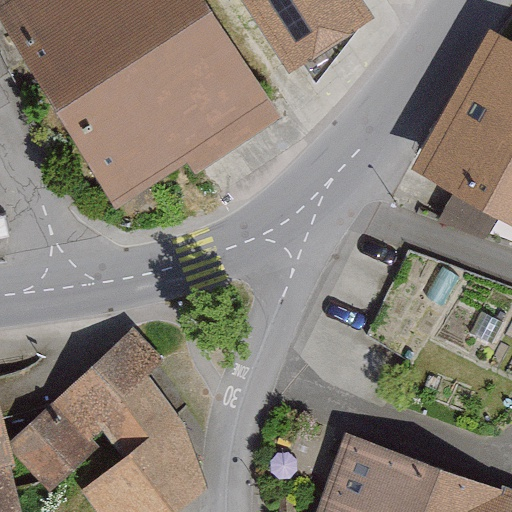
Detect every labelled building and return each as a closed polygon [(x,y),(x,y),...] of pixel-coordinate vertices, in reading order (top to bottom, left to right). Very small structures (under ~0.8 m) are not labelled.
[(16,0),(15,0),(141,204),(298,108),(266,52),(229,0),(16,0)] [(375,0),(229,0),(266,52),(287,37),(310,69),(387,16),(375,0)] [(511,48),(489,36),(416,171),(511,222),(511,48)] [(132,334),(47,385),(122,511),(162,511),(183,499),(191,432),(132,334)] [(22,511),(0,415),(0,511),(22,511)] [(511,511),(511,481),(342,422),(310,511),(511,511)]
